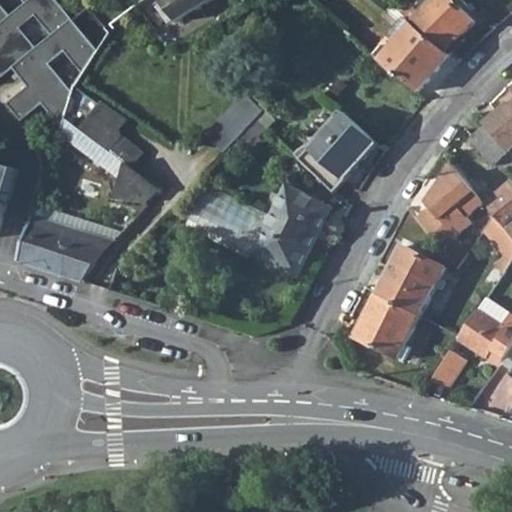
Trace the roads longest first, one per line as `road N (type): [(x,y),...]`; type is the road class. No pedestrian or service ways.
road 1 (residential): [(511,53),(461,99),(402,175),(325,309),(287,401)]
road 2 (tertiary): [(51,450),(116,440),(419,430)]
road 3 (tertiary): [(287,401),(200,400),(63,381)]
road 4 (tertiary): [(419,430),(287,401)]
